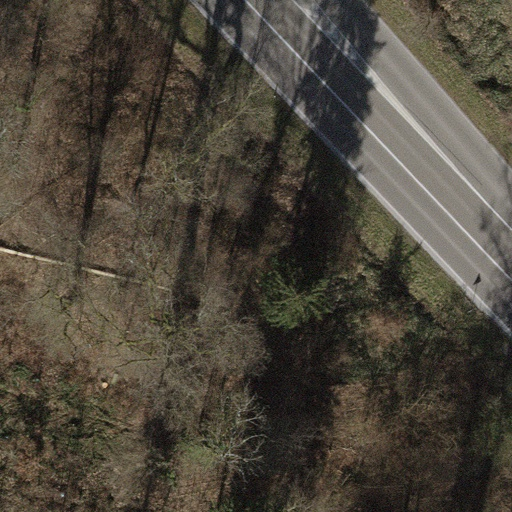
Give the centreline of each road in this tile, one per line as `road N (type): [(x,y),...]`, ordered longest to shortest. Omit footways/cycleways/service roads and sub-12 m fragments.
road 1 (secondary): [(243,0),(511,280)]
road 2 (unclassified): [(511,187),(344,0)]
